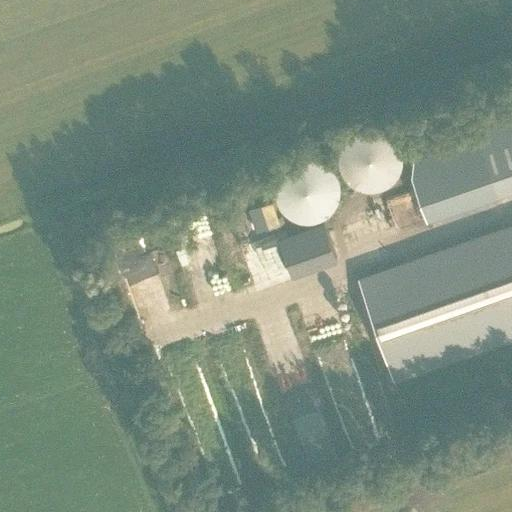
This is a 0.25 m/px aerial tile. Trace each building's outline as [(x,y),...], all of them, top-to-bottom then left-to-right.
[(511,113),(503,117),(511,141),(511,113)] [(338,153),(338,156),(338,158),(338,161),(339,164),(340,167),(341,169),(342,172),(344,174),(345,176),(347,178),(349,180),(351,182),(354,184),(356,185),(359,186),(362,187),(364,187),(367,188),(370,188),(373,188),(376,187),(378,187),(381,186),(384,185),(386,184),(389,182),(391,180),(393,178),(395,176),(396,174),(398,172),(399,169),(400,167),(401,164),(402,161),(402,158),(402,156),(402,153),(402,150),(401,147),(400,145),(399,142),(398,139),(396,137),(395,135),(393,133),(391,131),(389,129),(386,128),(384,126),(381,125),(378,124),(376,124),(373,123),(370,123),(367,123),(364,124),(362,124),(359,125),(356,126),(354,128),(351,129),(349,131),(347,133),(345,135),(344,137),(342,139),(341,142),(340,145),(339,147),(338,150),(338,153)] [(418,146),(449,139),(447,130),(416,136),(418,146)] [(339,191),(339,188),(339,186),(338,183),(338,180),(337,177),(336,175),(335,172),(333,170),(331,168),(330,166),(327,164),(325,162),(323,160),(320,159),(318,158),(315,157),(312,157),(310,156),(307,156),(304,156),(301,157),(298,157),(296,158),(293,159),(291,160),(288,162),(286,164),(284,166),(282,168),(280,170),(279,172),(278,175),(277,177),(276,180),(275,183),(275,186),(275,188),(275,191),(275,194),(276,197),(277,199),(278,202),(279,204),(280,207),(282,209),(284,211),(286,213),(288,215),(291,216),(293,217),(296,219),(298,219),(301,220),(304,220),(307,220),(310,220),(312,220),(315,219),(318,219),(320,217),(323,216),(325,215),(327,213),(330,211),(331,209),(333,207),(335,204),(336,202),(337,199),(338,197),(338,194),(339,191)] [(415,191),(386,193),(388,223),(417,221),(415,191)] [(337,258),(324,220),(276,237),(289,275),(337,258)] [(511,227),(359,281),(392,374),(511,332),(511,227)] [(236,232),(223,236),(231,256),(243,252),(236,232)] [(149,263),(124,266),(126,286),(151,283),(149,263)]
